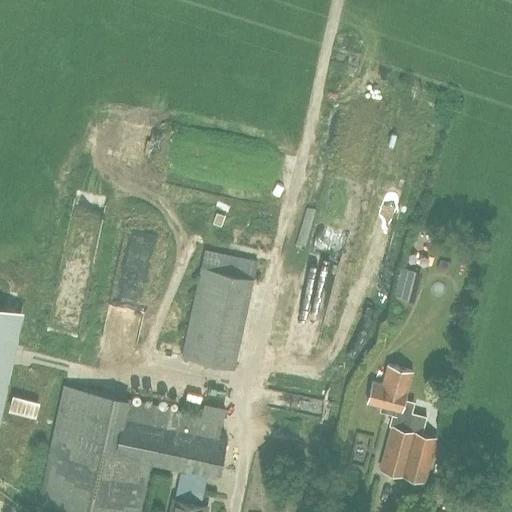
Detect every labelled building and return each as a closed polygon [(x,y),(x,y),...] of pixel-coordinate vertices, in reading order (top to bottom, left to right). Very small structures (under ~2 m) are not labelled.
[(405,269),(402,300),(425,303),(428,272),(405,269)] [(243,328),(191,317),(183,356),(235,367),(243,328)] [(413,402),(403,400),(411,371),(388,365),(382,385),(373,382),(368,402),(384,407),(383,411),(381,410),(380,411),(396,416),(394,426),(405,429),(413,402)] [(61,383),(35,500),(87,511),(136,511),(148,464),(177,471),(171,499),(170,498),(166,511),(201,511),(203,506),(196,504),(202,476),(214,478),(223,439),(216,437),(220,420),(85,389),(61,383)] [(381,469),(390,471),(424,480),(435,437),(405,429),(394,426),(392,426),(381,469)] [(454,450),(440,447),(436,472),(450,475),(454,450)] [(430,497),(457,502),(461,481),(434,476),(430,497)]
